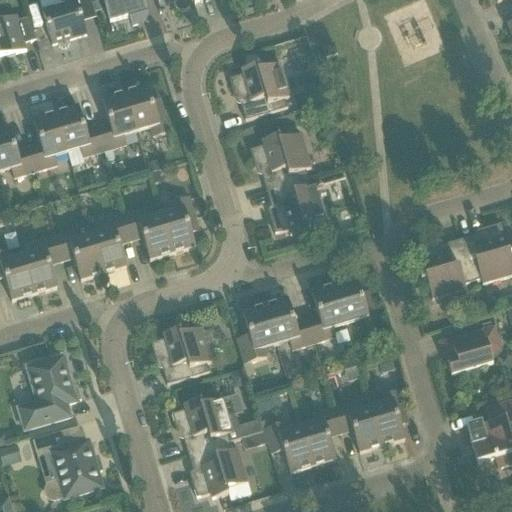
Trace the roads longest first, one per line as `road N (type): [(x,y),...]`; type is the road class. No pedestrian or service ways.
road 1 (residential): [(265,511),(428,462),(374,248)]
road 2 (residential): [(198,66),(194,93),(233,245),(224,270)]
road 3 (residential): [(198,66),(160,59),(0,101)]
road 4 (residential): [(119,328),(115,360),(159,511)]
road 5 (residential): [(224,270),(253,278),(374,248)]
road 6 (residential): [(330,0),(215,49),(198,66)]
road 7 (residential): [(374,248),(390,235),(511,195)]
road 8 (residential): [(511,132),(463,0)]
road 9 (residential): [(119,328),(82,321),(0,339)]
road 10 (residential): [(224,270),(119,328)]
